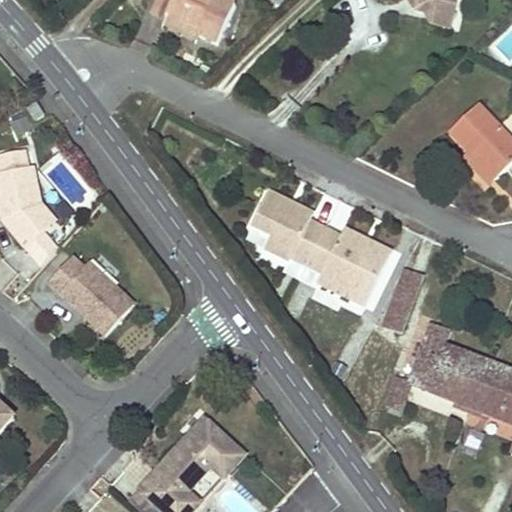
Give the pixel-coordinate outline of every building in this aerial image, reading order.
[(218,46),(236,7),(219,0),(157,0),(152,13),(166,20),(163,26),(197,42),(199,38),(218,46)] [(262,0),(281,9),(285,0),(262,0)] [(407,0),(414,11),(416,0),(415,0),(407,0)] [(415,0),(416,0),(414,11),(427,14),(452,20),(456,0),(415,0)] [(434,26),(450,29),(452,20),(427,14),(434,26)] [(24,106),(35,122),(45,116),(34,99),(24,106)] [(496,181),(511,166),(511,142),(478,108),(450,135),(470,155),(496,181)] [(40,201),(33,169),(28,170),(24,152),(0,157),(0,171),(1,175),(0,175),(0,210),(3,224),(42,269),(58,252),(43,236),(51,229),(34,209),(33,203),(40,201)] [(496,181),(470,155),(464,161),(490,187),(496,181)] [(365,308),(391,254),(371,244),(367,252),(360,248),(363,240),(345,231),(341,238),(310,223),(313,215),(298,208),(295,213),(285,208),(287,202),(268,194),(251,227),(272,237),(265,251),(290,263),(291,260),(323,275),(318,285),(365,308)] [(56,223),(40,205),(40,201),(33,203),(34,209),(51,229),(56,223)] [(295,213),(298,208),(287,202),(285,208),(295,213)] [(367,252),(371,244),(363,240),(360,248),(367,252)] [(135,306),(89,265),(84,270),(73,259),(49,284),(77,312),(81,308),(88,314),(84,317),(106,338),(135,306)] [(384,328),(403,336),(424,279),(422,279),(422,281),(410,277),(411,274),(406,272),(384,328)] [(88,314),(81,308),(77,312),(84,317),(88,314)] [(433,325),(411,383),(398,378),(386,407),(401,412),(412,385),(511,423),(511,452),(511,454),(511,373),(445,349),(451,332),(433,325)] [(0,434),(14,419),(0,406),(0,434)] [(185,491),(207,467),(219,478),(241,453),(204,420),(192,433),(197,437),(156,482),(152,478),(139,493),(160,511),(188,511),(198,502),(185,491)] [(156,482),(197,437),(192,433),(152,478),(156,482)] [(223,482),(245,457),(241,453),(219,478),(223,482)] [(195,511),(202,505),(198,502),(188,511),(195,511)]
